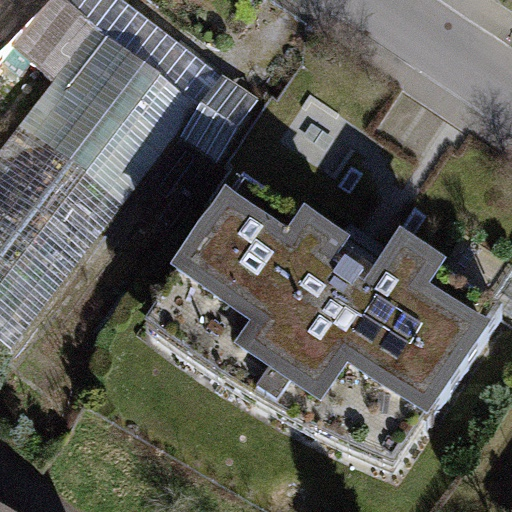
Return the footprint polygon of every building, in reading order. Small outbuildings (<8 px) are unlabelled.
[(200,113),(49,0),(48,0),(10,50),(50,80),(0,146),(0,348),(13,358),(178,142),(200,113)] [(0,0),(0,42),(10,50),(48,0),(0,0)] [(121,0),(49,0),(200,113),(178,142),(213,169),(261,106),(121,0)] [(0,63),(10,50),(0,42),(0,63)] [(185,296),(169,320),(218,355),(206,372),(226,386),(242,364),(321,420),(312,432),(333,446),(352,420),(396,451),(414,425),(422,430),(501,319),(402,249),(379,282),(244,187),(173,288),(185,296)]
